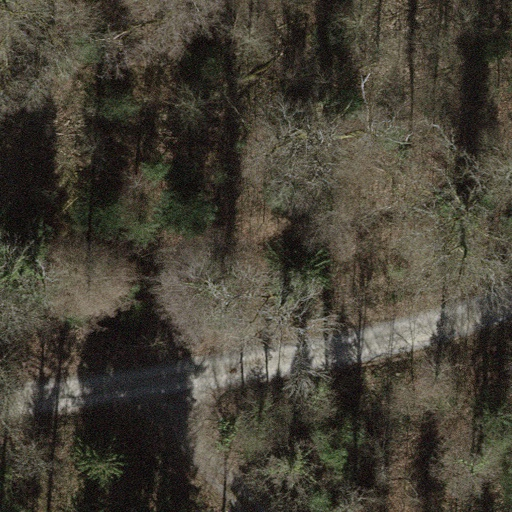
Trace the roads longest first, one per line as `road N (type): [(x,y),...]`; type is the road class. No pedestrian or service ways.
road 1 (unclassified): [(511,301),(454,325),(0,401)]
road 2 (track): [(166,378),(186,440),(259,511)]
